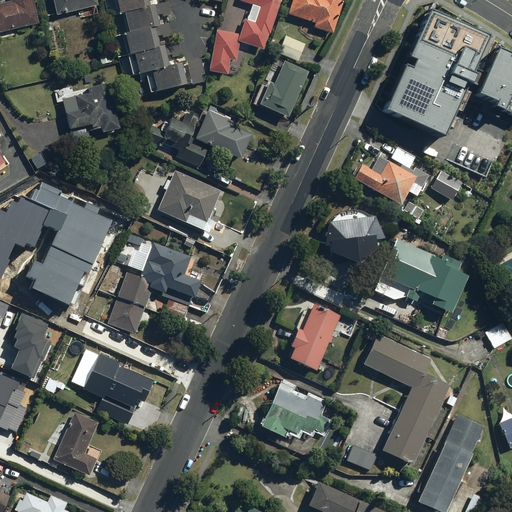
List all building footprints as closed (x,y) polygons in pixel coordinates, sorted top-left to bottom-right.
[(10,0),(11,1),(0,3),(0,37),(18,34),(16,28),(39,23),(33,0),(10,0)] [(97,14),(94,0),(52,0),(55,15),(78,11),(79,17),(97,14)] [(115,0),(119,15),(124,14),(128,33),(124,34),(134,76),(145,73),(150,93),(188,84),(183,63),(168,66),(163,45),(159,46),(154,28),(159,27),(154,4),(148,5),(146,0),(115,0)] [(230,59),(236,60),(240,40),(264,48),(280,0),(239,0),(239,2),(259,9),(255,22),(246,19),(240,35),(217,31),(210,70),(228,73),(230,59)] [(341,0),(292,0),(287,14),(309,22),(305,34),(315,37),(318,29),(330,33),(341,0)] [(304,44),(285,36),(278,53),(297,61),(304,44)] [(475,96),(475,95),(484,73),(480,71),(485,59),(452,45),(438,80),(434,79),(427,95),(430,96),(418,123),(393,113),(384,136),(409,146),(412,137),(436,147),(444,127),(455,132),(458,124),(463,126),(468,113),(469,113),(470,113),(470,112),(471,112),(472,112),(473,111),(474,111),(474,110),(475,110),(476,109),(476,108),(477,107),(477,106),(478,105),(478,104),(478,103),(478,102),(478,101),(478,100),(477,99),(477,98),(477,97),(476,97),(476,96),(475,96)] [(187,62),(191,85),(210,81),(205,58),(187,62)] [(288,118),(309,72),(284,61),(274,84),(270,82),(259,105),(288,118)] [(106,89),(105,84),(88,88),(90,93),(62,100),(70,131),(90,125),(91,129),(100,127),(102,134),(120,129),(114,108),(112,108),(107,89),(106,89)] [(511,109),(504,105),(488,111),(468,155),(504,171),(511,153),(511,109)] [(209,110),(195,140),(241,160),(252,134),(235,127),(238,121),(225,116),(209,110)] [(190,138),(194,128),(166,116),(160,130),(150,126),(142,144),(170,156),(173,148),(182,152),(179,159),(198,167),(205,152),(192,146),(194,140),(190,138)] [(0,171),(9,165),(0,152),(0,145),(1,145),(0,144),(0,171)] [(354,178),(399,204),(400,204),(407,191),(414,195),(427,173),(412,164),(416,158),(396,147),(389,159),(378,153),(369,168),(362,164),(354,178)] [(221,191),(174,170),(170,180),(168,179),(163,190),(165,191),(156,210),(209,234),(214,221),(210,220),(215,210),(213,209),(221,191)] [(460,183),(440,171),(429,188),(435,191),(432,197),(447,206),(460,183)] [(32,289),(70,305),(85,271),(90,273),(113,221),(98,214),(101,208),(87,202),(84,207),(59,196),(62,190),(43,182),(40,190),(36,188),(31,200),(22,196),(18,204),(11,201),(6,213),(0,210),(0,277),(2,279),(11,259),(8,258),(15,243),(25,247),(26,243),(34,247),(44,224),(58,230),(44,264),(34,260),(28,276),(36,279),(32,289)] [(429,213),(407,200),(401,210),(423,223),(429,213)] [(377,247),(376,239),(380,238),(377,215),(368,216),(367,215),(366,215),(365,214),(364,213),(363,212),(362,212),(361,211),(360,211),(359,210),(358,210),(356,210),(355,209),(354,209),(353,209),(352,209),(350,209),(349,209),(348,209),(347,209),(346,210),(345,210),(343,210),(342,211),(341,211),(340,212),(339,213),(338,213),(337,214),(336,215),(335,216),(335,217),(334,217),(333,218),(333,219),(332,220),(328,221),(332,252),(356,261),(377,247)] [(441,253),(439,258),(395,239),(372,291),(392,300),(405,294),(448,313),(469,266),(441,253)] [(152,245),(140,276),(128,272),(107,324),(135,335),(153,290),(163,294),(166,287),(194,298),(201,280),(184,273),(190,256),(163,245),(162,249),(152,245)] [(190,306),(170,299),(163,318),(183,325),(190,306)] [(0,316),(3,318),(9,306),(0,301),(0,316)] [(316,369),(328,341),(335,345),(347,317),(313,303),(301,331),(297,329),(290,345),(293,347),(289,358),(316,369)] [(12,369),(36,379),(52,341),(43,337),(48,325),(23,314),(16,330),(18,331),(15,337),(19,338),(15,346),(21,349),(12,369)] [(502,322),(484,333),(493,348),(511,337),(502,322)] [(428,358),(376,334),(362,363),(412,387),(382,450),(412,464),(448,387),(421,374),(428,358)] [(99,353),(82,390),(103,400),(105,397),(133,409),(142,390),(149,394),(154,381),(119,366),(120,363),(99,353)] [(0,426),(8,430),(9,428),(17,432),(28,408),(21,405),(26,392),(24,391),(27,383),(1,372),(0,374),(0,426)] [(285,437),(289,428),(298,432),(300,428),(311,433),(313,427),(322,431),(328,416),(320,413),(325,402),(306,394),(303,399),(277,388),(260,425),(285,437)] [(498,415),(501,422),(497,423),(508,448),(511,445),(511,414),(510,409),(498,415)] [(98,423),(75,412),(53,460),(89,476),(97,459),(84,453),(98,423)] [(456,413),(415,501),(440,511),(443,511),(483,426),(456,413)] [(376,454),(353,444),(347,460),(370,469),(376,454)] [(385,511),(316,481),(306,504),(324,511),(385,511)] [(0,511),(1,511),(10,496),(0,491),(0,511)] [(68,511),(69,511),(64,510),(67,503),(51,495),(47,502),(27,492),(22,501),(20,500),(15,510),(17,511),(68,511)] [(473,493),(463,511),(482,511),(488,500),(473,493)]
